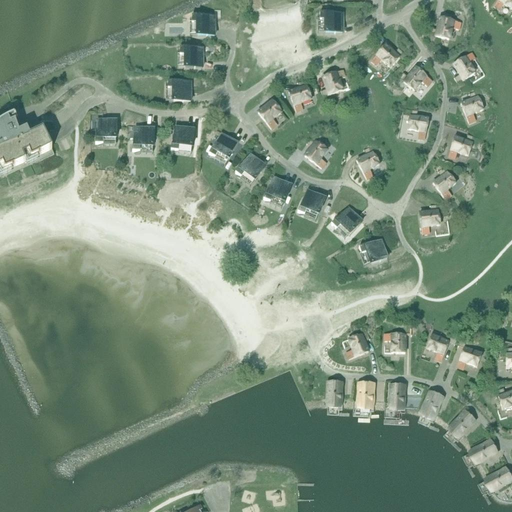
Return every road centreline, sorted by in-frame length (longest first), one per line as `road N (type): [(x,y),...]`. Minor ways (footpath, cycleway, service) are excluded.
road 1 (residential): [(395,209),(427,164),(444,104),(441,77),(398,16)]
road 2 (residential): [(501,444),(473,405),(444,387),(407,375),(344,373),(316,358)]
road 3 (residential): [(395,209),(352,185),(293,171),(231,104)]
road 4 (residential): [(57,132),(104,98),(171,115),(231,104)]
road 5 (residential): [(235,101),(387,23)]
